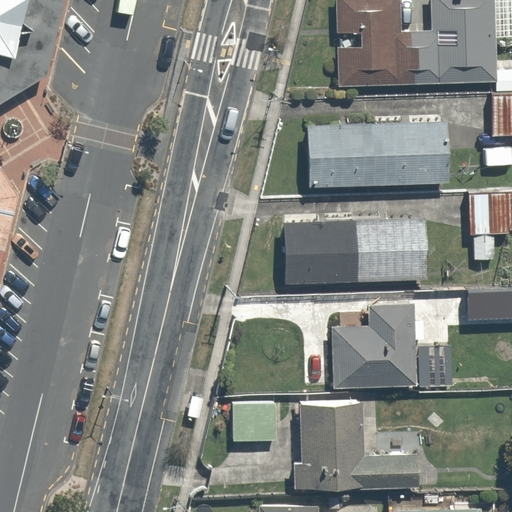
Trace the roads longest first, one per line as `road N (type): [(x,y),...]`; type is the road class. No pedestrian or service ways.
road 1 (secondary): [(240,0),(113,511)]
road 2 (unclassified): [(14,511),(134,0)]
